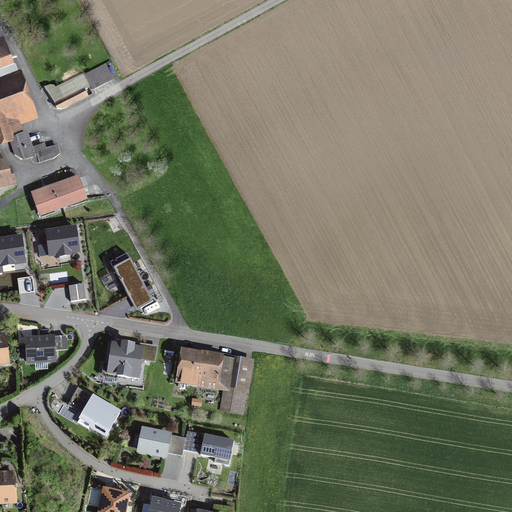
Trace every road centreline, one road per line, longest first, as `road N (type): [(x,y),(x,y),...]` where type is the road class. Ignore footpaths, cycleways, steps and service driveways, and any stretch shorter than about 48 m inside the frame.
road 1 (residential): [(511,387),(0,308)]
road 2 (track): [(186,335),(113,197),(53,123)]
